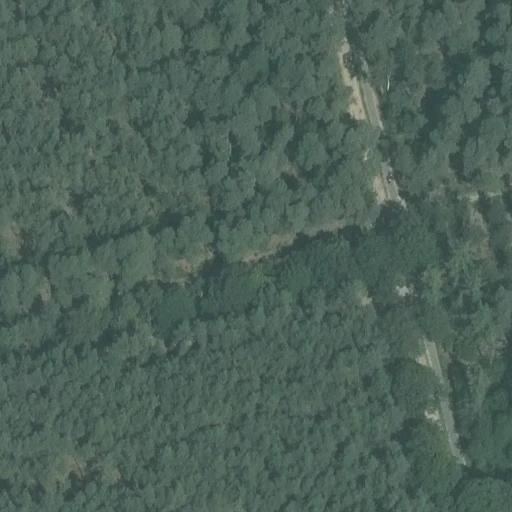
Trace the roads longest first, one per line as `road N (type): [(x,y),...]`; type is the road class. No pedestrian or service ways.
road 1 (track): [(451,511),(380,219)]
road 2 (track): [(380,219),(328,0)]
